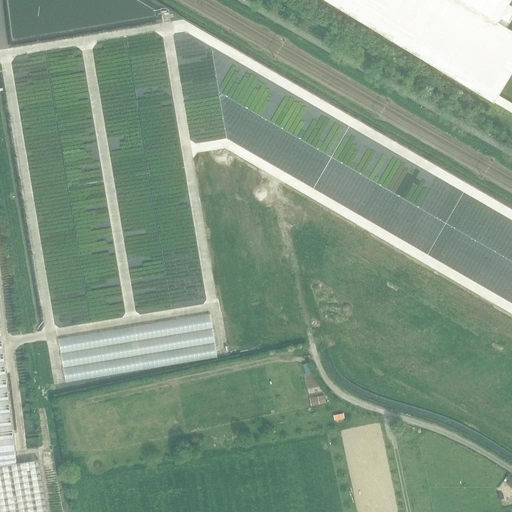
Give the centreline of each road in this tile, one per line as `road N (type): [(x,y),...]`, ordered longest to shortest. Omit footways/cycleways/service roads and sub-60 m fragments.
road 1 (unclassified): [(280,217),(318,367),(333,391),(426,425),(511,470)]
road 2 (unclassified): [(511,154),(243,0)]
